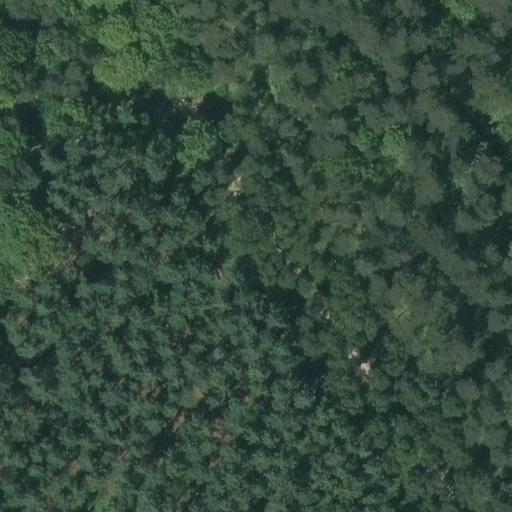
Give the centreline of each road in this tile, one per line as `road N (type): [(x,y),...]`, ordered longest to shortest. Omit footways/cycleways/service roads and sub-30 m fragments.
road 1 (track): [(460,511),(147,59),(117,0)]
road 2 (track): [(147,59),(34,133),(0,191)]
